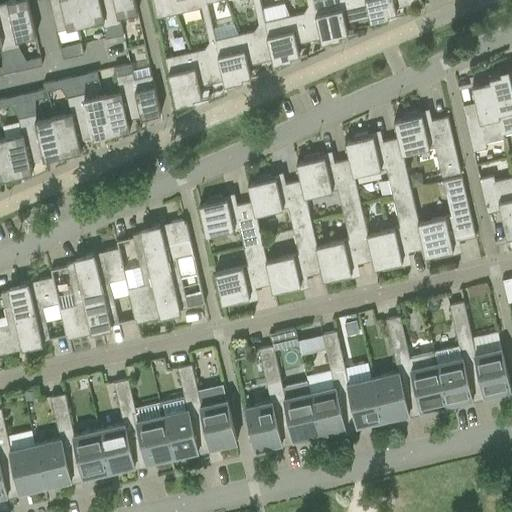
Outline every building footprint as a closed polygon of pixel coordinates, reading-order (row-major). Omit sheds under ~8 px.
[(0,27),(13,24),(17,40),(18,40),(36,36),(27,0),(13,0),(7,2),(0,3),(0,27)] [(49,0),(57,31),(85,24),(79,0),(49,0)] [(79,0),(85,24),(102,21),(106,38),(115,36),(112,25),(121,23),(119,17),(118,17),(115,1),(100,4),(98,0),(79,0)] [(98,0),(100,4),(115,1),(118,17),(119,17),(137,12),(134,0),(98,0)] [(169,15),(165,0),(150,0),(155,18),(169,15)] [(206,0),(205,0),(165,0),(169,15),(201,8),(209,41),(204,48),(190,51),(194,69),(220,63),(215,43),(206,0)] [(251,0),(258,28),(254,34),(240,37),(243,49),(269,43),(264,24),(261,8),(258,0),(251,0)] [(312,0),(305,0),(307,9),(303,15),(290,18),(292,30),(318,24),(313,3),(312,0)] [(370,17),(366,3),(341,9),(338,0),(327,0),(313,3),(318,24),(321,38),(320,38),(321,40),(327,38),(327,41),(339,39),(338,36),(348,33),(345,22),(369,17),(370,17)] [(338,0),(341,9),(366,3),(365,0),(338,0)] [(420,0),(365,0),(366,3),(370,17),(369,17),(369,18),(375,17),(376,20),(388,18),(387,14),(396,12),(395,8),(421,2),(420,0)] [(284,3),(261,8),(264,24),(269,43),(272,59),(272,61),(278,59),(279,62),(291,60),(290,56),(299,54),(296,43),(320,38),(321,38),(318,24),(292,30),(290,18),(284,3)] [(121,23),(112,25),(115,36),(123,34),(121,23)] [(233,23),(212,27),(215,43),(220,63),(224,80),(223,80),(223,82),(229,80),(230,83),(242,81),(241,78),(250,75),(248,64),(272,59),(269,43),(243,49),(240,37),(233,23)] [(0,44),(2,51),(19,47),(18,40),(17,40),(13,24),(0,27),(0,44)] [(224,80),(220,63),(194,69),(190,51),(164,57),(175,103),(181,101),(181,104),(193,102),(193,99),(202,96),(199,86),(223,80),(224,80)] [(30,59),(32,67),(42,64),(40,57),(30,59)] [(130,63),(113,67),(119,91),(121,91),(123,102),(138,98),(143,117),(143,120),(145,120),(144,117),(151,115),(160,113),(151,74),(134,78),(132,70),(131,63),(130,63)] [(511,85),(508,69),(489,74),(504,138),(503,134),(511,132),(511,85)] [(96,71),(87,73),(89,81),(98,79),(96,71)] [(486,142),(504,138),(489,74),(488,74),(489,78),(471,82),(472,86),(471,86),(476,105),(463,108),(472,151),(487,148),(486,142)] [(55,80),(45,83),(47,90),(56,88),(55,80)] [(47,90),(45,83),(43,83),(44,89),(38,90),(39,98),(49,96),(47,90)] [(119,91),(102,95),(111,134),(112,138),(114,137),(113,134),(120,132),(130,130),(127,120),(141,117),(141,118),(142,117),(143,117),(138,98),(123,102),(121,91),(119,91)] [(84,93),(67,97),(70,113),(72,112),(74,122),(89,119),(94,137),(94,138),(95,142),(96,141),(95,138),(102,136),(111,134),(102,95),(86,99),(84,93)] [(393,120),(397,137),(398,137),(402,154),(434,146),(441,177),(460,172),(447,116),(424,121),(422,114),(416,115),(415,111),(400,115),(401,119),(393,120)] [(70,113),(53,116),(62,155),(63,155),(63,159),(65,158),(64,155),(72,153),(81,151),(79,141),(90,138),(92,138),(92,139),(94,138),(94,137),(89,119),(74,122),(72,112),(70,113)] [(35,114),(18,118),(21,134),(23,133),(25,142),(40,139),(45,159),(45,163),(47,162),(46,159),(54,157),(62,155),(53,116),(37,120),(35,114)] [(345,141),(349,158),(353,175),(385,168),(392,197),(411,192),(402,154),(398,137),(397,137),(375,143),(373,135),(367,136),(366,132),(351,136),(352,140),(345,141)] [(21,134),(4,138),(13,176),(14,176),(15,180),(16,179),(16,176),(23,174),(32,172),(30,162),(43,159),(43,160),(45,159),(40,139),(25,142),(23,133),(21,134)] [(0,179),(5,178),(13,176),(4,138),(0,138),(0,179)] [(296,162),(300,180),(301,179),(305,196),(336,189),(342,213),(361,209),(353,175),(349,158),(326,164),(324,156),(319,157),(318,153),(303,157),(303,161),(296,162)] [(420,172),(409,175),(412,187),(423,184),(420,172)] [(247,183),(251,201),(252,200),(255,214),(287,207),(292,230),(311,225),(305,196),(301,179),(300,180),(277,185),(276,177),(270,178),(269,174),(254,178),(255,182),(247,183)] [(511,239),(511,176),(495,180),(493,175),(479,178),(487,213),(500,210),(506,237),(507,237),(508,241),(511,239)] [(424,248),(423,248),(425,256),(432,254),(433,258),(448,255),(447,251),(453,249),(451,242),(475,236),(461,176),(442,181),(450,214),(418,222),(424,248)] [(411,192),(392,197),(399,226),(367,234),(373,260),(372,260),(374,268),(382,266),(382,270),(398,266),(397,263),(402,261),(400,253),(423,248),(424,248),(418,222),(411,192)] [(239,228),(243,246),(262,242),(255,214),(252,200),(251,201),(229,206),(227,198),(221,199),(220,195),(205,199),(206,203),(199,205),(206,235),(239,228)] [(361,209),(342,213),(348,238),(316,245),(322,272),(321,272),(323,279),(331,278),(331,282),(347,278),(346,274),(351,273),(350,265),(372,260),(373,260),(367,234),(361,209)] [(159,224),(150,226),(170,315),(171,315),(170,311),(205,303),(202,289),(184,293),(181,276),(198,272),(186,222),(185,222),(184,218),(171,221),(172,225),(160,228),(159,224)] [(297,253),(266,260),(271,283),(270,283),(272,291),(280,289),(281,293),(296,290),(295,286),(301,285),(299,277),(321,272),(322,272),(316,245),(311,225),(292,230),(297,253)] [(144,285),(127,289),(134,319),(135,319),(136,323),(149,320),(148,316),(160,313),(161,317),(170,315),(150,226),(149,226),(150,230),(132,234),(133,237),(139,266),(144,285)] [(247,265),(214,272),(221,303),(229,301),(230,305),(245,302),(244,298),(250,296),(248,289),(270,283),(271,283),(266,260),(262,242),(243,246),(247,265)] [(93,253),(84,255),(101,331),(102,330),(101,327),(118,323),(113,297),(110,283),(125,280),(118,247),(105,250),(106,254),(94,257),(93,253)] [(75,304),(60,308),(66,335),(67,335),(67,337),(67,338),(74,337),(80,336),(79,332),(91,329),(92,333),(101,331),(84,255),(83,255),(84,259),(66,263),(67,265),(73,292),(75,304)] [(27,282),(18,284),(30,337),(32,347),(33,346),(32,343),(50,339),(42,306),(59,303),(51,269),(50,269),(52,276),(39,279),(40,283),(28,285),(27,282)] [(511,277),(503,280),(506,293),(511,292),(511,277)] [(7,323),(0,324),(0,354),(11,351),(10,348),(22,345),(23,349),(32,347),(30,337),(18,284),(17,284),(18,288),(0,292),(1,294),(6,315),(7,323)] [(482,285),(475,286),(477,295),(484,293),(482,285)] [(472,338),(463,300),(449,304),(457,341),(472,338)] [(408,352),(400,315),(385,318),(394,356),(408,352)] [(357,316),(345,319),(348,331),(360,328),(357,316)] [(295,327),(270,333),(273,344),(274,349),(299,344),(298,341),(295,329),(295,327)] [(336,330),(322,333),(322,335),(326,350),(330,370),(345,367),(336,330)] [(322,335),(298,341),(299,344),(301,356),(326,350),(322,335)] [(511,389),(501,348),(501,347),(475,353),(472,338),(457,341),(459,345),(466,380),(468,379),(479,377),(484,396),(497,392),(498,396),(510,393),(509,390),(511,389)] [(258,348),(267,385),(281,382),(273,344),(258,348)] [(472,398),(468,379),(466,380),(459,345),(434,351),(446,404),(459,401),(460,405),(471,402),(470,399),(472,398)] [(394,356),(398,371),(403,395),(404,394),(416,392),(420,410),(434,407),(434,411),(446,408),(445,404),(446,404),(434,351),(409,357),(408,352),(394,356)] [(198,390),(196,382),(192,363),(177,367),(181,385),(184,395),(186,404),(200,400),(198,390)] [(339,409),(341,409),(352,406),(357,425),(370,422),(371,425),(383,423),(382,419),(383,419),(373,377),(348,382),(345,367),(330,370),(334,386),(339,409)] [(398,371),(373,377),(383,419),(395,416),(396,419),(408,417),(407,413),(409,413),(404,394),(403,395),(398,371)] [(123,418),(137,415),(128,378),(114,381),(122,418),(123,418)] [(267,385),(270,400),(276,424),(277,424),(289,421),(293,440),(307,436),(307,440),(319,437),(318,434),(319,434),(307,381),(282,387),(281,382),(267,385)] [(345,428),(341,409),(339,409),(334,386),(310,391),(308,381),(307,381),(319,434),(332,431),(332,434),(344,431),(343,428),(345,428)] [(200,400),(186,404),(195,443),(208,440),(209,448),(223,444),(224,448),(236,445),(235,442),(236,441),(227,399),(223,384),(198,390),(200,400)] [(35,390),(24,393),(26,400),(37,398),(35,390)] [(59,433),(73,430),(65,393),(50,396),(59,433)] [(184,395),(159,401),(162,414),(172,456),(173,456),(185,453),(185,457),(197,454),(196,451),(197,450),(195,443),(186,404),(184,395)] [(270,400),(245,406),(255,448),(268,445),(269,449),(281,446),(280,443),(282,442),(277,424),(276,424),(270,400)] [(0,495),(4,495),(4,498),(6,498),(5,495),(7,494),(5,486),(0,465),(0,446),(10,444),(5,426),(1,407),(0,407),(0,495)] [(172,456),(162,414),(138,420),(137,415),(123,418),(134,465),(133,457),(144,454),(146,462),(159,459),(160,462),(172,460),(171,456),(172,456)] [(134,465),(123,418),(122,418),(123,423),(99,429),(109,471),(121,468),(122,471),(134,469),(133,465),(134,465)] [(59,433),(70,480),(71,479),(69,472),(81,469),(82,477),(96,474),(97,477),(108,474),(108,471),(109,471),(99,429),(74,434),(73,430),(59,433)] [(70,480),(59,433),(60,438),(35,443),(45,485),(58,482),(58,486),(70,483),(69,480),(70,480)] [(11,449),(10,444),(0,446),(0,465),(5,486),(17,484),(19,491),(32,488),(33,492),(45,489),(44,486),(45,485),(35,443),(11,449)]
